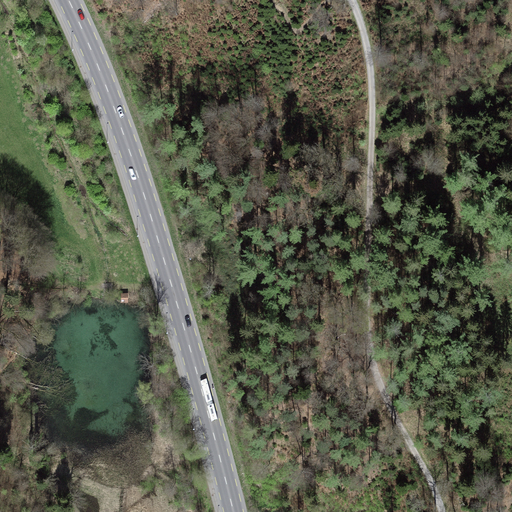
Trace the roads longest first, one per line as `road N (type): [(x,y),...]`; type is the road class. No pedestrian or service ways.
road 1 (secondary): [(233,511),(144,196),(68,0)]
road 2 (track): [(352,0),(370,79),(373,345),(385,398),(440,511)]
